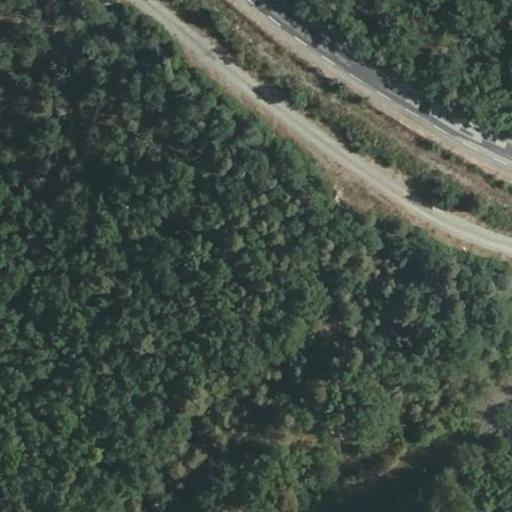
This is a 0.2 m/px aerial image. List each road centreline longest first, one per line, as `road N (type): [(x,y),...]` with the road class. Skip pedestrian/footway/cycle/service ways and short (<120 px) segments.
road 1 (track): [(134,0),(398,198),(511,241)]
road 2 (residential): [(511,154),(271,0)]
